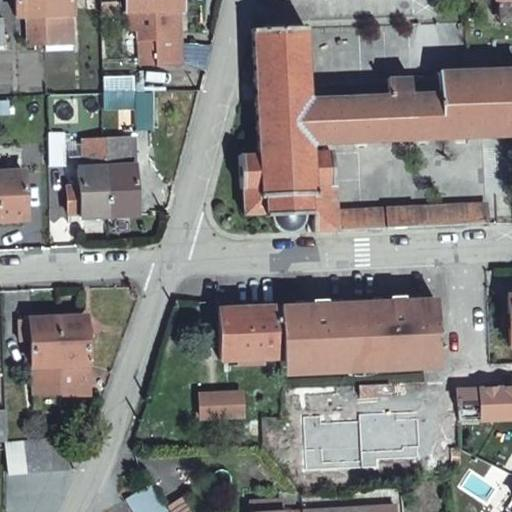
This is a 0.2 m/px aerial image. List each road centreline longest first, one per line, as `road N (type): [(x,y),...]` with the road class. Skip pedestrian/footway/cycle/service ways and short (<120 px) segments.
road 1 (residential): [(163,260),(511,245)]
road 2 (residential): [(163,260),(238,0)]
road 3 (residential): [(75,511),(112,434),(163,260)]
road 4 (residential): [(0,266),(163,260)]
